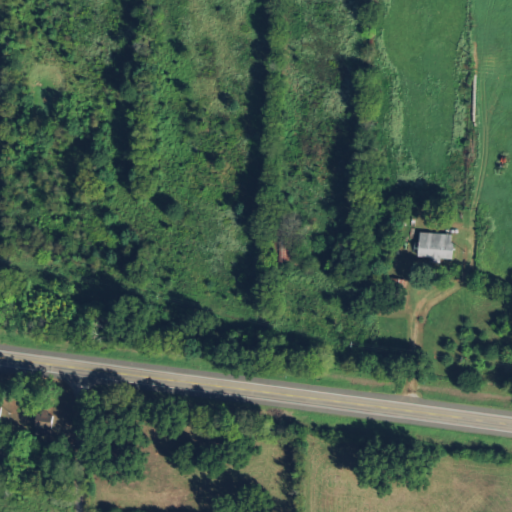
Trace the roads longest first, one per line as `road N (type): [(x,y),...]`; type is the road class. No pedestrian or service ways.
road 1 (trunk): [(511,419),(0,348)]
road 2 (residential): [(82,359),(86,511)]
